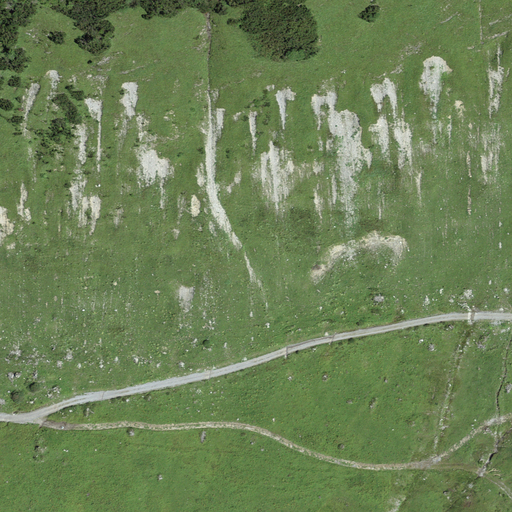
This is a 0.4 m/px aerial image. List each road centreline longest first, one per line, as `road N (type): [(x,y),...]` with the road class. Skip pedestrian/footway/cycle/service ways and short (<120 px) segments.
road 1 (track): [(26,419),(92,428),(242,425),(333,461),(473,468),(511,496)]
road 2 (track): [(26,419),(395,328),(511,315)]
